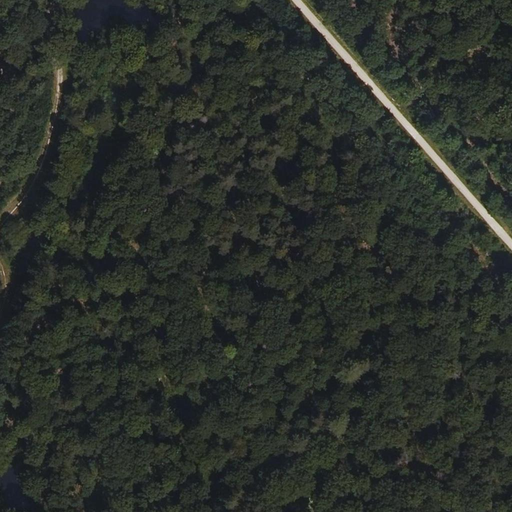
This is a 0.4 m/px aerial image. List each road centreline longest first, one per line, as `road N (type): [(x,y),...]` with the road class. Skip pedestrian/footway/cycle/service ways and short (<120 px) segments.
road 1 (track): [(511,246),(294,0)]
road 2 (track): [(55,0),(51,43),(60,80),(32,190),(3,213),(0,228)]
